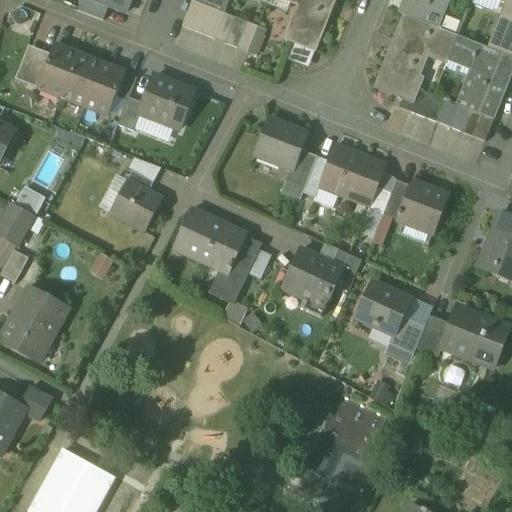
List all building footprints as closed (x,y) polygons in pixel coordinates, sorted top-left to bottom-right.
[(110,9),(86,0),(83,0),(79,14),(104,23),(110,9)] [(86,0),(110,9),(127,15),(132,0),(86,0)] [(196,0),(195,4),(215,11),(223,15),(229,0),(196,0)] [(335,0),(299,0),(303,1),(287,41),(316,52),(335,0)] [(428,8),(406,0),(404,0),(399,15),(406,18),(421,24),(428,8)] [(406,0),(428,8),(421,24),(439,31),(447,13),(441,11),(445,0),(406,0)] [(511,0),(495,0),(508,5),(492,45),(511,52),(511,0)] [(195,4),(193,3),(183,29),(205,37),(215,11),(195,4)] [(215,11),(205,37),(215,42),(226,16),(223,15),(215,11)] [(226,16),(215,42),(227,46),(237,20),(226,16)] [(421,24),(406,18),(378,89),(404,99),(416,104),(420,92),(424,83),(418,81),(426,62),(446,70),(450,59),(458,39),(439,31),(421,24)] [(259,29),(248,24),(238,50),(249,55),(259,29)] [(511,71),(511,59),(458,39),(450,59),(474,69),(459,108),(471,112),(483,117),(493,121),(511,71)] [(43,79),(39,90),(63,99),(80,57),(56,47),(52,57),(43,79)] [(52,57),(30,48),(21,70),(43,79),(52,57)] [(103,66),(80,57),(63,99),(86,108),(103,66)] [(103,66),(86,108),(109,118),(117,99),(126,75),(103,66)] [(43,79),(21,70),(17,81),(39,90),(43,79)] [(137,79),(126,75),(117,99),(128,103),(129,99),(137,79)] [(195,94),(155,78),(144,105),(140,116),(141,116),(180,132),(195,94)] [(447,103),(420,92),(416,104),(404,99),(400,110),(438,125),(447,103)] [(128,103),(119,127),(134,133),(141,116),(140,116),(144,105),(129,99),(128,103)] [(459,108),(447,103),(438,125),(450,130),(459,108)] [(459,108),(450,130),(462,135),(471,112),(459,108)] [(471,112),(462,135),(474,139),(483,117),(471,112)] [(483,117),(474,139),(486,144),(495,121),(493,121),(483,117)] [(308,136),(270,121),(256,157),(293,171),(294,172),(301,155),(308,136)] [(16,134),(0,124),(0,159),(2,156),(4,157),(16,134)] [(387,167),(336,147),(329,166),(320,188),(370,208),(378,189),(387,167)] [(317,162),(301,155),(294,172),(293,171),(288,184),(305,191),(317,162)] [(305,191),(304,195),(316,200),(320,188),(329,166),(317,162),(305,191)] [(154,184),(133,173),(127,184),(128,184),(129,184),(149,194),(154,184)] [(412,188),(397,183),(393,195),(384,216),(398,222),(412,188)] [(149,194),(129,184),(128,184),(112,215),(146,233),(163,202),(149,194)] [(449,198),(413,184),(412,188),(398,222),(434,236),(449,198)] [(37,218),(51,202),(35,189),(22,204),(37,218)] [(370,208),(368,213),(383,219),(384,216),(393,195),(378,189),(370,208)] [(35,218),(12,205),(0,226),(0,237),(18,247),(35,218)] [(263,245),(194,213),(176,251),(208,266),(210,263),(227,271),(221,283),(217,281),(210,295),(231,305),(235,306),(236,304),(263,245)] [(511,219),(501,215),(478,270),(511,283),(511,219)] [(333,266),(301,252),(283,290),(305,301),(301,309),(322,319),(343,272),(344,271),(333,266)] [(15,253),(2,277),(16,285),(29,260),(15,253)] [(362,263),(340,253),(333,266),(344,271),(343,272),(356,278),(362,263)] [(101,254),(91,273),(104,280),(114,261),(101,254)] [(411,303),(373,285),(357,319),(395,336),(396,337),(404,319),(411,303)] [(68,311),(30,290),(0,343),(39,364),(68,311)] [(249,310),(236,304),(235,306),(231,305),(223,320),(240,329),(249,310)] [(451,325),(442,349),(443,350),(476,363),(479,355),(497,363),(510,330),(458,309),(451,325)] [(426,330),(417,351),(439,359),(443,350),(442,349),(451,325),(431,317),(426,330)] [(426,330),(404,319),(396,337),(395,336),(390,346),(414,357),(417,351),(426,330)] [(53,401),(30,389),(20,406),(27,410),(26,414),(41,422),(53,401)] [(20,406),(0,395),(0,446),(4,439),(10,442),(26,414),(27,410),(20,406)]
